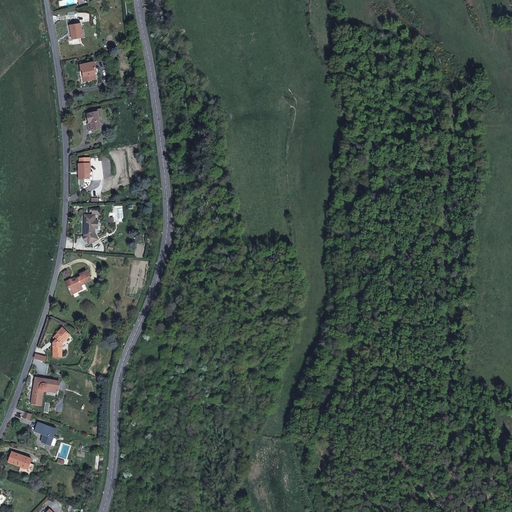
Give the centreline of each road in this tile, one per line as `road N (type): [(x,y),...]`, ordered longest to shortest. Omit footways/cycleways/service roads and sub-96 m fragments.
road 1 (secondary): [(106,511),(122,363),(164,262),(164,183),(137,0)]
road 2 (residential): [(0,431),(61,250),(63,129),(44,0)]
